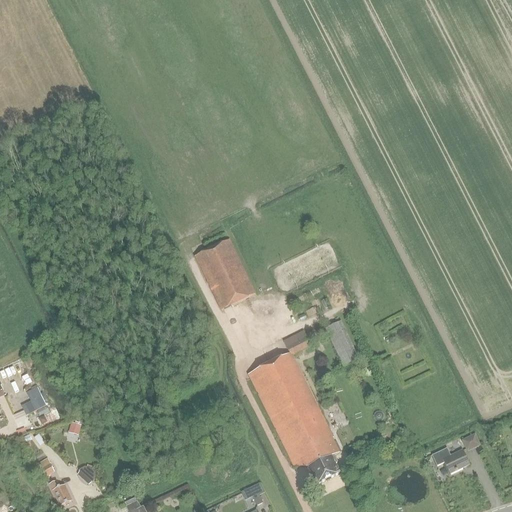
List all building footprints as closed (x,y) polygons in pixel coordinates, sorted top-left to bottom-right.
[(221,312),(256,295),(230,241),(195,258),(221,312)] [(344,368),(360,361),(342,323),(326,330),(344,368)] [(317,486),(340,475),(336,465),(338,464),(335,457),(341,454),(333,440),(335,439),(296,360),(299,359),(297,356),(313,348),(305,333),(285,343),(291,356),(249,377),(294,468),(309,470),(317,486)] [(31,403),(22,407),(27,417),(46,408),(44,403),(40,395),(37,389),(27,394),(31,403)] [(75,425),(72,424),(69,434),(79,436),(82,426),(80,426),(80,423),(76,422),(75,425)] [(467,453),(481,447),(475,435),(462,442),(467,453)] [(30,436),(22,439),(24,444),(26,450),(29,449),(31,446),(30,442),(32,441),(30,436)] [(438,454),(433,457),(437,467),(444,464),(443,461),(444,461),(451,475),(470,466),(463,450),(450,456),(447,450),(438,454)] [(47,460),(39,465),(42,470),(50,465),(47,460)] [(42,470),(41,470),(46,478),(55,473),(50,465),(42,470)] [(80,471),(79,472),(80,473),(91,483),(93,484),(93,483),(94,481),(95,478),(95,477),(95,476),(94,473),(93,471),(92,471),(91,470),(87,469),(87,468),(84,469),(80,471)] [(60,489),(57,482),(50,485),(61,508),(73,502),(65,486),(60,489)] [(263,504),(255,487),(248,491),(251,497),(252,497),(257,506),(263,504)] [(112,496),(104,500),(106,504),(114,501),(112,496)] [(144,511),(142,507),(142,506),(139,507),(136,499),(126,504),(129,511),(144,511)]
